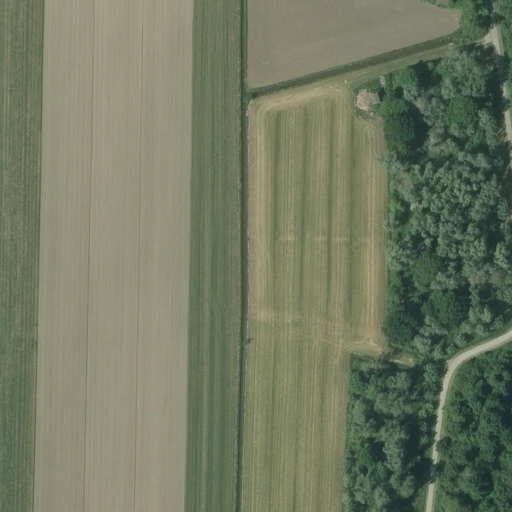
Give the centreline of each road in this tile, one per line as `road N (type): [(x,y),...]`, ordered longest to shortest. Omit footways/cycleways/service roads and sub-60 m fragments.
road 1 (track): [(511,333),(455,362),(449,374),(427,511)]
road 2 (track): [(489,0),(511,153)]
